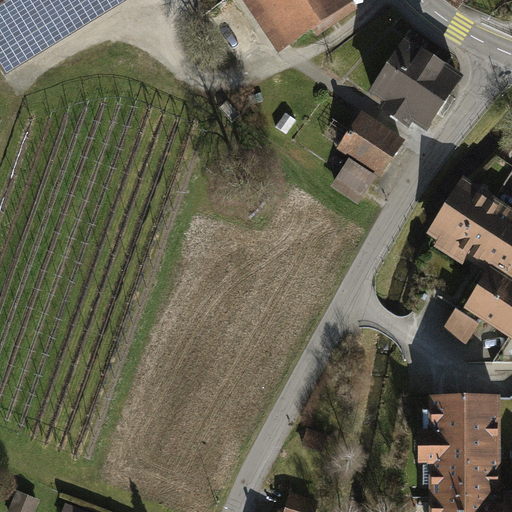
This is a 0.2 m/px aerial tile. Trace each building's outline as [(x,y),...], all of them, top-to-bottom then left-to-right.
[(0,0),(0,71),(116,0),(0,0)] [(362,0),(236,0),(278,63),(366,5),(362,0)] [(462,85),(404,48),(369,103),(428,139),(462,85)] [(406,148),(362,120),(340,156),(384,183),(406,148)] [(348,165),(333,189),(363,207),(377,184),(348,165)] [(511,215),(461,184),(426,244),(486,279),(511,295),(511,215)] [(511,295),(486,279),(464,314),(511,343),(511,295)] [(480,332),(455,316),(443,335),(468,350),(480,332)] [(500,511),(499,400),(427,401),(428,437),(418,437),(418,468),(428,468),(428,511),(500,511)] [(308,433),(303,449),(325,456),(330,440),(308,433)] [(17,495),(10,511),(37,511),(40,505),(17,495)] [(290,498),(285,511),(323,511),(325,509),(290,498)]
